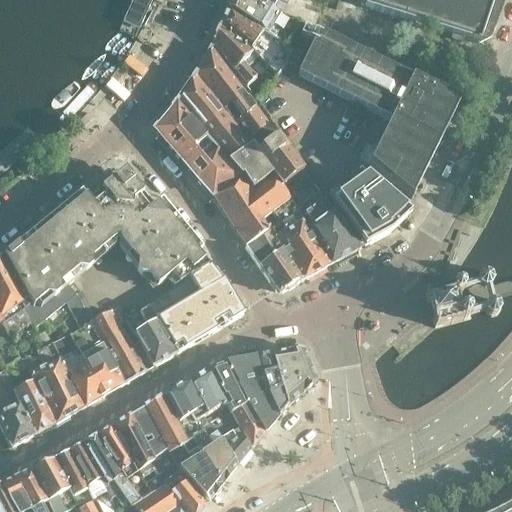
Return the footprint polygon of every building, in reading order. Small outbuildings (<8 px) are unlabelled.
[(259,5),(250,0),(229,0),(227,9),(262,32),(283,49),(297,25),(272,14),(264,9),(259,5)] [(365,0),(364,7),(475,42),(475,41),(479,42),(492,0),(365,0)] [(262,32),(227,9),(219,27),(252,52),(259,58),(259,59),(277,76),(283,68),(289,55),(283,49),(262,32)] [(130,10),(96,59),(111,69),(145,20),(130,10)] [(252,52),(219,27),(212,44),(246,87),(256,78),(248,71),(259,59),(259,58),(252,52)] [(453,100),(318,33),(297,76),(390,121),(371,160),(372,160),(370,165),(407,195),(411,198),(457,105),(458,102),(453,100)] [(208,54),(195,76),(203,86),(225,70),(210,50),(208,53),(208,54)] [(225,70),(203,86),(222,111),(243,94),(225,70)] [(179,99),(175,104),(207,141),(227,163),(240,178),(242,177),(251,192),(271,177),(254,154),(255,153),(247,143),(246,142),(222,111),(203,86),(195,76),(194,76),(187,88),(187,87),(181,96),(179,99)] [(243,94),(222,111),(246,142),(250,139),(251,140),(268,127),(243,94)] [(207,141),(175,104),(172,109),(173,109),(157,130),(157,129),(154,132),(181,165),(207,141)] [(80,122),(82,124),(85,127),(94,119),(89,114),(80,122)] [(247,143),(255,153),(254,154),(271,177),(280,189),(287,198),(291,203),(313,187),(302,172),(276,138),(276,139),(268,127),(251,140),(247,143)] [(0,173),(36,143),(25,129),(0,149),(0,173)] [(207,141),(181,165),(211,199),(240,178),(227,163),(207,141)] [(81,194),(64,207),(101,251),(114,241),(114,238),(119,239),(119,241),(129,254),(173,218),(160,202),(156,205),(151,208),(141,196),(122,173),(99,192),(103,196),(91,206),(84,198),(81,194)] [(240,178),(211,199),(245,248),(262,237),(268,232),(261,222),(289,202),(287,199),(287,198),(280,189),(271,177),(251,192),(242,177),(240,178)] [(366,178),(331,204),(364,249),(390,235),(410,216),(366,178)] [(299,219),(306,231),(330,267),(359,251),(335,217),(323,202),(313,187),(290,205),(299,219)] [(42,225),(32,233),(48,253),(69,278),(77,270),(86,271),(91,267),(91,259),(101,251),(64,207),(56,213),(42,225)] [(201,251),(173,218),(129,254),(137,264),(136,272),(140,277),(148,277),(157,288),(170,277),(178,285),(208,268),(196,255),(201,251)] [(301,224),(274,240),(273,240),(268,232),(262,237),(272,254),(278,250),(301,283),(305,280),(306,280),(325,269),(329,267),(330,267),(306,231),(301,224)] [(32,233),(3,257),(5,261),(26,300),(27,302),(32,308),(45,297),(54,298),(58,294),(59,290),(59,286),(69,278),(48,253),(32,233)] [(245,248),(259,269),(268,282),(276,293),(278,296),(294,286),(301,283),(278,250),(272,254),(262,237),(245,248)] [(0,259),(0,321),(24,304),(23,303),(26,300),(5,261),(3,257),(0,259)] [(175,290),(146,307),(147,310),(156,323),(173,350),(176,357),(243,316),(222,282),(220,283),(208,268),(178,285),(173,288),(175,290)] [(425,294),(426,301),(426,303),(428,304),(430,311),(432,317),(431,319),(434,328),(470,318),(469,315),(485,311),(486,314),(491,317),(497,314),(500,310),(498,304),(493,301),(485,303),(483,298),(481,290),(489,287),(492,281),(490,276),(485,273),(479,275),(476,280),(477,282),(461,287),(460,283),(452,286),(453,287),(425,294)] [(71,336),(82,357),(100,396),(102,399),(124,387),(89,325),(75,296),(65,285),(59,290),(58,294),(54,298),(45,297),(32,308),(27,302),(21,307),(34,330),(65,304),(80,331),(71,336)] [(140,306),(129,312),(133,318),(144,312),(140,306)] [(127,308),(121,312),(127,322),(133,318),(129,312),(127,308)] [(127,322),(121,312),(112,317),(144,372),(147,370),(149,373),(176,357),(173,350),(156,323),(147,310),(133,318),(127,322)] [(90,324),(89,325),(124,387),(145,375),(144,372),(112,317),(110,314),(90,324)] [(35,339),(41,351),(51,346),(45,335),(35,339)] [(52,346),(66,376),(84,410),(102,399),(100,396),(82,357),(80,358),(70,337),(65,339),(52,346)] [(39,352),(44,363),(46,367),(70,419),(84,410),(66,376),(52,346),(39,352)] [(17,356),(28,376),(32,383),(55,427),(70,419),(46,367),(44,363),(34,367),(26,351),(17,356)] [(303,353),(271,357),(285,409),(315,384),(303,353)] [(271,357),(254,360),(261,383),(265,395),(277,419),(285,409),(271,357)] [(254,360),(226,365),(237,387),(236,388),(245,406),(263,435),(277,419),(265,395),(258,399),(254,385),(261,383),(254,360)] [(226,365),(208,373),(225,407),(219,411),(223,419),(230,416),(243,409),(243,408),(245,406),(236,388),(237,387),(226,365)] [(0,429),(10,450),(29,441),(29,440),(32,438),(33,439),(34,439),(17,406),(12,394),(2,373),(0,374),(0,429)] [(208,373),(188,383),(201,410),(195,415),(199,421),(205,418),(217,412),(225,407),(208,373)] [(32,383),(12,394),(17,406),(34,439),(55,427),(32,383)] [(169,395),(164,397),(166,401),(165,402),(181,431),(193,424),(190,417),(201,410),(188,383),(169,395)] [(161,400),(142,410),(167,456),(174,465),(187,457),(181,448),(186,445),(164,403),(163,403),(161,400)] [(230,416),(238,431),(241,436),(239,437),(249,452),(263,435),(245,406),(243,408),(243,409),(230,416)] [(142,410),(129,418),(154,463),(164,457),(167,456),(142,410)] [(129,418),(110,429),(132,467),(137,474),(137,475),(144,485),(172,469),(164,457),(154,463),(129,418)] [(219,442),(217,443),(236,469),(249,452),(239,437),(241,436),(238,431),(231,419),(229,420),(232,425),(215,435),(214,433),(206,439),(201,433),(199,435),(205,451),(219,441),(220,442),(219,442)] [(110,429),(96,437),(119,475),(125,482),(141,502),(151,495),(144,485),(137,475),(137,474),(132,467),(110,429)] [(96,437),(80,445),(106,488),(111,485),(129,509),(141,503),(121,477),(119,475),(96,437)] [(196,452),(199,456),(200,457),(221,488),(236,469),(217,443),(205,452),(203,447),(196,452)] [(80,445),(66,453),(86,489),(98,511),(121,511),(106,488),(80,445)] [(66,453),(54,460),(70,491),(68,492),(72,499),(77,507),(74,510),(74,511),(97,511),(87,492),(87,491),(86,489),(66,453)] [(200,457),(177,470),(208,504),(221,488),(200,457)] [(54,460),(30,472),(47,503),(51,511),(58,511),(53,500),(68,492),(70,491),(54,460)] [(12,480),(30,511),(43,511),(41,507),(47,503),(30,472),(12,480)] [(133,508),(135,511),(172,511),(179,508),(169,495),(184,484),(179,478),(163,488),(133,508)] [(12,480),(0,485),(0,488),(9,505),(9,506),(12,511),(28,511),(29,511),(30,511),(12,480)] [(184,484),(169,495),(179,508),(182,511),(201,511),(206,507),(185,483),(184,484)] [(11,511),(8,506),(0,488),(0,511),(11,511)]
